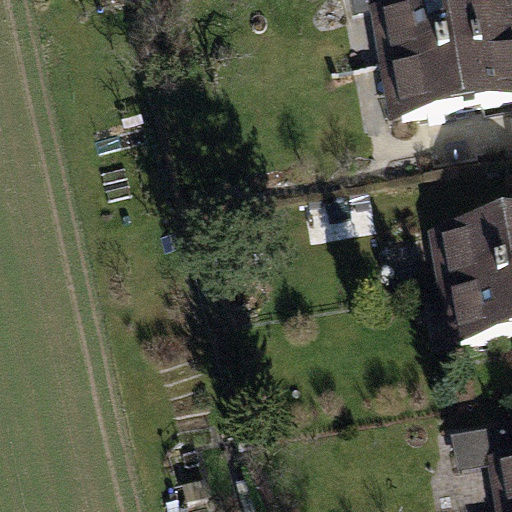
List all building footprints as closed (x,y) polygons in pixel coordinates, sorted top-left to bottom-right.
[(511,21),(508,0),(450,0),(373,13),(382,69),(511,46),(511,21)] [(511,46),(382,69),(392,124),(511,103),(511,46)] [(511,227),(432,241),(441,297),(511,284),(511,227)] [(511,284),(441,297),(451,352),(511,341),(511,284)] [(511,511),(511,462),(492,466),(499,511),(511,511)]
